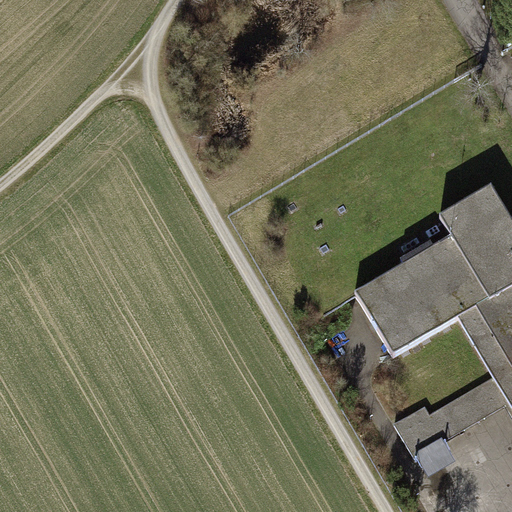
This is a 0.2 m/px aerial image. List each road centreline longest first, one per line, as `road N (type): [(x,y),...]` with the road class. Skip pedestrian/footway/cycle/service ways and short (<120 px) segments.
road 1 (track): [(129,67),(389,511)]
road 2 (track): [(178,0),(129,67),(0,188)]
